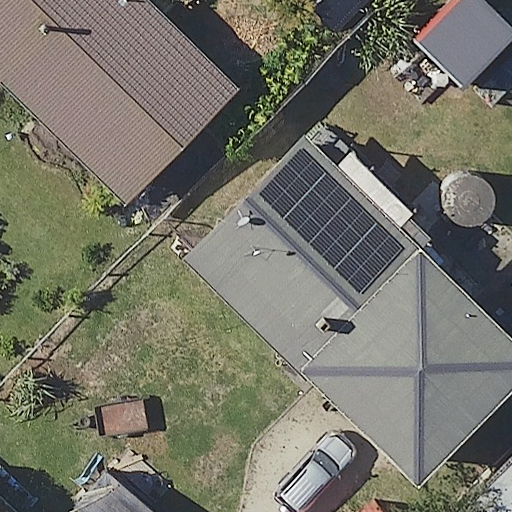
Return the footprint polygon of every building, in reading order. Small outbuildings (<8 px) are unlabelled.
[(212,85),(133,11),(142,0),(0,0),(0,97),(106,198),(212,85)] [(346,0),(288,0),(320,29),(346,0)] [(502,366),(262,132),(149,247),(390,482),(502,366)] [(193,433),(149,380),(71,447),(115,499),(193,433)] [(435,511),(511,511),(511,453),(502,444),(435,511)]
